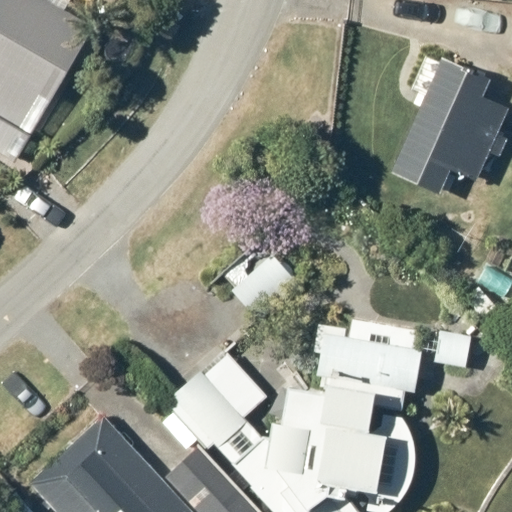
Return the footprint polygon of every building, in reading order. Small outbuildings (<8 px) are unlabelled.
[(92,20),(60,0),(0,0),(0,138),(13,145),(92,20)] [(443,58),(393,164),(439,186),(448,166),(472,177),(492,152),(502,156),(510,136),(501,133),(511,107),(487,97),(488,79),(443,58)] [(272,248),(230,288),(261,320),(303,281),(272,248)] [(471,335),(445,329),(438,360),(464,365),(471,335)] [(221,354),(176,391),(277,511),(304,511),(329,491),(343,492),(357,483),(375,486),(383,431),(369,428),(376,382),(415,387),(426,348),(324,335),(317,376),(323,379),(322,390),(288,386),(281,420),(270,419),(263,434),(246,417),(269,398),(221,354)] [(108,404),(21,483),(47,511),(204,511),(168,470),(108,404)] [(257,511),(198,445),(168,470),(204,511),(257,511)] [(316,511),(344,511),(335,499),(316,511)] [(29,511),(21,503),(10,511),(29,511)]
